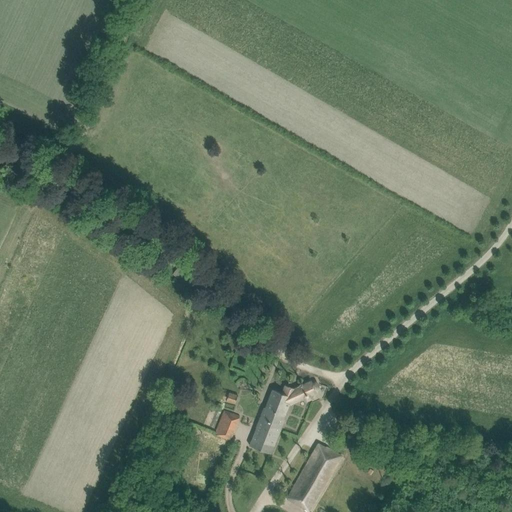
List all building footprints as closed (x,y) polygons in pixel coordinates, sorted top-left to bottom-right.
[(193,279),(178,268),(173,275),(188,286),(193,279)] [(307,400),(310,399),(312,398),(313,395),(312,394),(316,392),(315,390),(318,389),(319,387),(317,383),(315,382),(312,383),(311,381),(294,389),(286,386),(283,393),(274,389),(266,408),(265,407),(261,417),(259,416),(258,419),(260,420),(250,445),(271,453),(286,416),(284,415),(290,400),(295,402),(302,399),(307,400)] [(234,403),(237,395),(229,392),(228,393),(224,392),(222,398),(226,399),(226,400),(234,403)] [(237,432),(236,431),(242,415),(225,408),(214,434),(233,442),(237,432)] [(340,458),(333,454),(316,445),(286,497),(310,511),(340,458)] [(200,453),(196,483),(209,485),(214,455),(200,453)]
